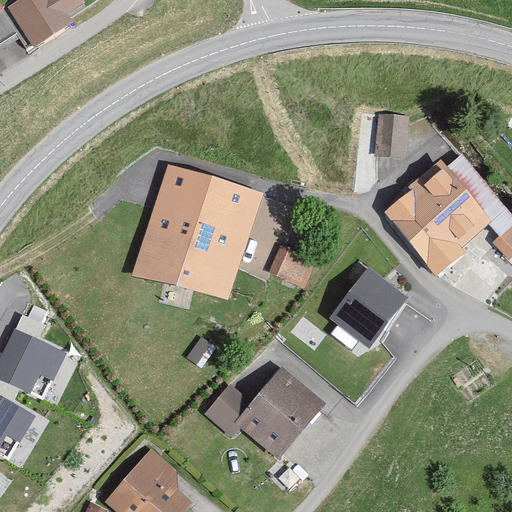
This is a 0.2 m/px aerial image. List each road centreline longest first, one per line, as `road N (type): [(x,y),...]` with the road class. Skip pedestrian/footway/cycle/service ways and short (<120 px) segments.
road 1 (tertiary): [(0,207),(48,153),(107,106),(192,60),(275,34)]
road 2 (tertiary): [(275,34),(369,24),(511,47)]
road 3 (residential): [(0,85),(125,0)]
